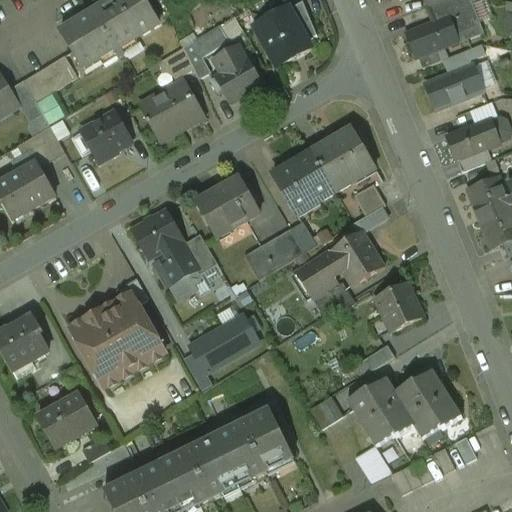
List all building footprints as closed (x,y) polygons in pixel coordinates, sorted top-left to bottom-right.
[(144,0),(118,0),(62,35),(84,71),(117,50),(118,52),(160,26),(144,0)] [(272,0),(270,0),(249,12),(258,30),(281,17),(272,0)] [(451,0),(436,6),(428,9),(434,26),(406,37),(416,61),(418,60),(438,53),(459,44),(484,35),(469,0),(451,0)] [(303,4),(289,12),(307,44),(317,38),(303,4)] [(258,30),(256,31),(278,69),(310,51),(307,44),(289,12),(281,17),(258,30)] [(198,41),(206,58),(232,45),(224,28),(198,41)] [(212,76),(194,45),(184,51),(200,83),(212,76)] [(483,48),(468,54),(471,63),(486,57),(483,48)] [(240,49),(215,64),(222,77),(211,83),(217,95),(223,91),(231,105),(261,88),(240,49)] [(438,53),(418,60),(423,71),(442,64),(438,53)] [(66,60),(25,84),(37,106),(79,81),(66,60)] [(474,69),(426,88),(436,113),(484,94),(474,69)] [(0,72),(0,120),(20,109),(21,109),(11,92),(0,72)] [(25,84),(11,92),(21,109),(20,109),(29,124),(43,116),(37,106),(25,84)] [(183,84),(141,109),(162,144),(204,119),(183,84)] [(133,114),(119,89),(104,98),(115,116),(119,122),(133,114)] [(115,116),(82,135),(100,166),(118,155),(117,154),(132,145),(119,122),(115,116)] [(491,122),(447,139),(457,165),(458,164),(487,152),(501,147),(491,122)] [(51,130),(18,149),(24,159),(34,153),(43,169),(66,156),(51,130)] [(352,132),(313,155),(336,195),(376,172),(352,132)] [(487,152),(458,164),(463,175),(492,163),(487,152)] [(313,155),(273,178),(296,218),(336,195),(313,155)] [(56,200),(37,166),(0,187),(0,199),(14,223),(56,200)] [(240,181),(197,206),(217,241),(218,241),(217,239),(232,231),(233,232),(260,217),(240,181)] [(511,186),(510,187),(511,191),(511,196),(506,199),(499,182),(469,194),(480,222),(511,209),(511,186)] [(374,189),(355,200),(367,220),(386,209),(374,189)] [(511,209),(480,222),(491,251),(503,246),(509,261),(511,259),(511,209)] [(167,215),(133,234),(149,261),(181,243),(183,241),(167,215)] [(318,249),(305,228),(293,236),(305,257),(318,249)] [(291,233),(245,259),(260,284),(305,257),(293,236),(291,233)] [(362,236),(332,255),(332,256),(344,275),(353,290),(385,270),(375,254),(374,255),(362,236)] [(219,267),(202,237),(183,247),(198,272),(201,277),(219,267)] [(181,243),(165,252),(168,258),(156,265),(169,289),(171,288),(198,272),(183,247),(181,243)] [(332,256),(297,277),(312,301),(338,285),(335,280),(344,275),(332,256)] [(198,272),(171,288),(179,303),(198,293),(194,287),(200,283),(201,277),(198,272)] [(137,281),(117,293),(123,305),(134,299),(139,308),(149,302),(137,281)] [(408,286),(375,302),(391,336),(424,320),(408,286)] [(123,305),(104,316),(103,316),(87,325),(87,326),(72,334),(104,390),(165,355),(139,308),(134,299),(123,305)] [(246,316),(187,348),(205,381),(264,349),(246,316)] [(33,319),(9,333),(8,332),(0,336),(0,352),(10,370),(28,360),(31,364),(49,354),(41,339),(44,337),(33,319)] [(388,348),(357,368),(365,380),(395,360),(388,348)] [(462,420),(433,375),(416,386),(415,386),(442,430),(441,430),(442,432),(442,433),(462,420)] [(396,396),(387,382),(370,393),(369,393),(368,394),(396,437),(395,438),(394,438),(394,439),(396,441),(415,429),(414,428),(415,428),(395,396),(396,396)] [(442,430),(415,386),(416,386),(414,383),(396,396),(395,396),(415,428),(414,428),(415,429),(423,443),(442,432),(441,430),(442,430)] [(102,426),(83,390),(37,412),(58,449),(102,426)] [(369,393),(367,392),(348,404),(377,450),(394,439),(394,438),(395,438),(396,437),(368,394),(369,393)] [(332,400),(313,412),(323,433),(344,420),(332,400)] [(270,412),(215,439),(239,488),(253,481),(254,483),(268,476),(267,475),(295,462),(270,412)] [(215,439),(160,466),(182,511),(188,511),(199,507),(200,509),(224,497),(223,496),(239,488),(215,439)] [(105,440),(84,451),(90,463),(111,453),(105,440)] [(477,462),(467,441),(457,446),(467,467),(477,462)] [(381,448),(361,459),(375,486),(396,475),(381,448)] [(456,472),(446,452),(435,457),(445,478),(456,472)] [(434,483),(424,462),(414,468),(424,488),(434,483)] [(182,511),(160,466),(105,494),(113,511),(182,511)] [(414,468),(413,468),(403,473),(413,494),(424,488),(414,468)] [(413,494),(403,473),(392,478),(402,499),(413,494)]
